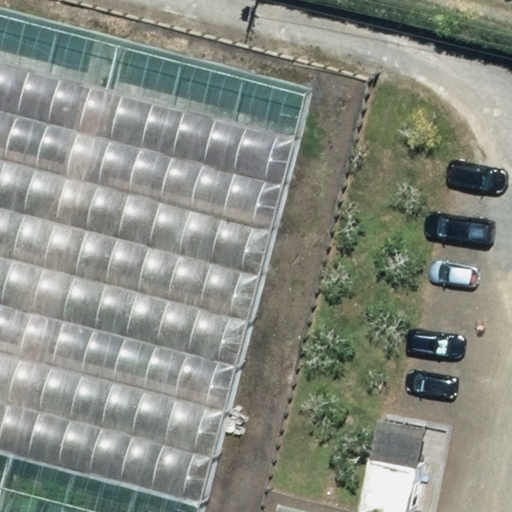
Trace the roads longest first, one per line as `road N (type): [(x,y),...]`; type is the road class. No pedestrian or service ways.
road 1 (unknown): [(230,0),(395,41),(471,106),(511,169)]
road 2 (unknown): [(511,365),(485,511)]
